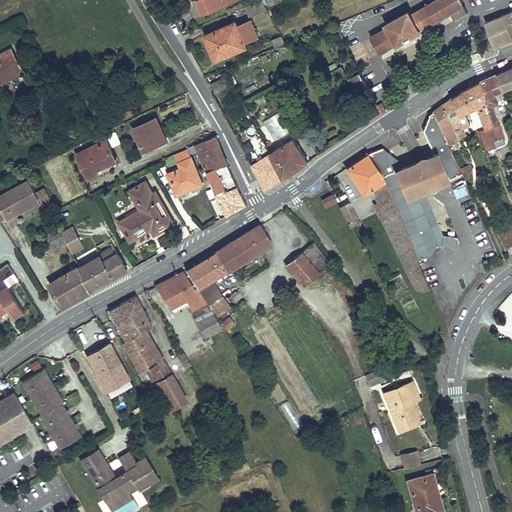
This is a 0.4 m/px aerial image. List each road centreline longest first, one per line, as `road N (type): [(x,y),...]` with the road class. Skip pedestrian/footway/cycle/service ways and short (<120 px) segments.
road 1 (tertiary): [(0,365),(266,206)]
road 2 (tertiary): [(266,206),(428,93),(511,55)]
road 3 (tertiary): [(511,274),(481,303),(457,358),(458,422),(482,511)]
road 4 (residential): [(266,206),(148,0)]
